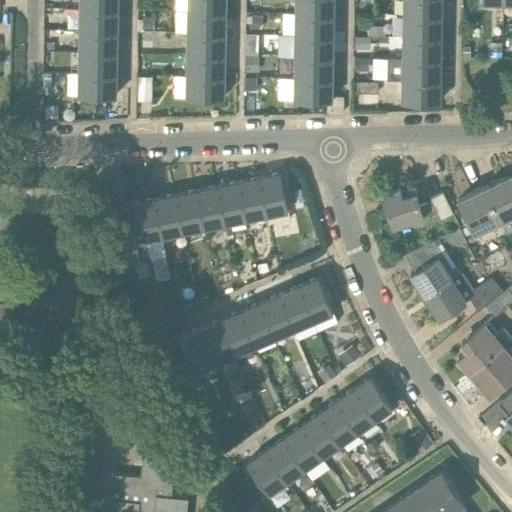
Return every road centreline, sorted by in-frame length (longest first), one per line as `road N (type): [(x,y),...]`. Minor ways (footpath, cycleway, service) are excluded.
road 1 (unclassified): [(511,489),(454,419),(375,296),(335,174),(334,144)]
road 2 (unclassified): [(0,149),(334,144)]
road 3 (residential): [(334,144),(511,135)]
